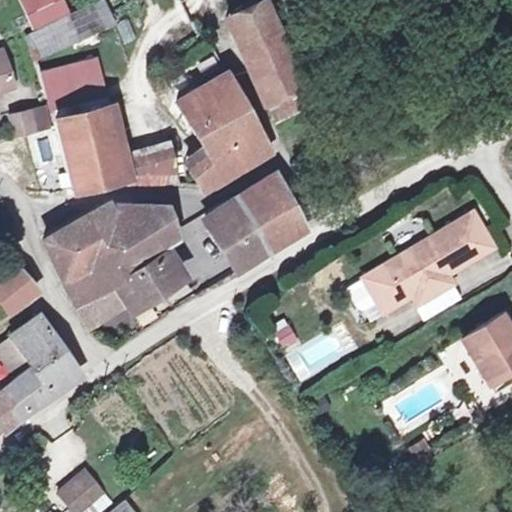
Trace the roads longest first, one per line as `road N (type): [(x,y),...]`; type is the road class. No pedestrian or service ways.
road 1 (unclassified): [(94,375),(315,232),(478,142)]
road 2 (unclassified): [(0,183),(94,375)]
road 3 (unclassified): [(0,452),(94,375)]
